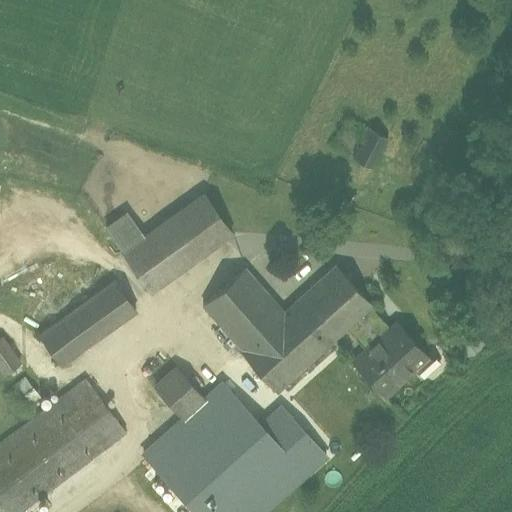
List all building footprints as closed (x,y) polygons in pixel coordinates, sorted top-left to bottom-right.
[(0,163),(9,122),(0,120),(0,163)] [(390,135),(370,127),(358,158),(378,165),(390,135)] [(113,226),(156,288),(241,230),(214,191),(152,234),(136,211),(113,226)] [(145,197),(133,207),(151,227),(163,216),(145,197)] [(251,347),(248,350),(285,392),(382,306),(345,264),(295,309),(251,347)] [(251,347),(295,309),(256,265),(212,303),(251,347)] [(123,278),(47,332),(68,362),(145,309),(123,278)] [(407,321),(360,363),(393,401),(441,359),(407,321)] [(472,357),(486,344),(471,329),(457,342),(472,357)] [(9,335),(0,341),(0,357),(11,374),(28,362),(9,335)] [(184,364),(160,386),(191,419),(215,397),(184,364)] [(91,381),(0,447),(0,496),(11,511),(21,511),(130,433),(91,381)] [(296,402),(321,433),(347,412),(321,381),(296,402)] [(321,433),(276,470),(291,489),(362,430),(347,412),(321,433)] [(260,451),(197,503),(204,511),(263,511),(291,489),(276,470),(260,451)]
